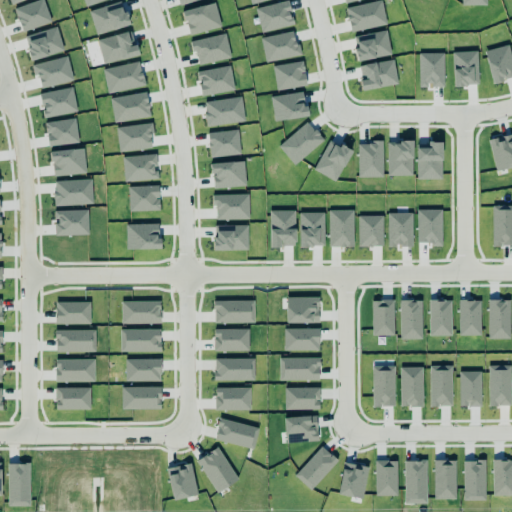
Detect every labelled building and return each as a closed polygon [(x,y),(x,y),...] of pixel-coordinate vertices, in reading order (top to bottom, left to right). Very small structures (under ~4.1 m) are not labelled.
[(511,166),(511,134),(511,133),(487,140),(496,171),(511,166)] [(511,245),(511,205),(491,206),(492,246),(511,245)] [(319,322),(318,297),(285,297),(286,323),(319,322)] [(213,301),(213,323),(254,323),(253,300),(213,301)] [(372,336),(393,335),(393,300),(371,300),(372,336)] [(399,339),(421,339),(421,300),(400,300),(399,339)] [(450,336),(450,300),(428,300),(428,336),(450,336)] [(480,300),(459,300),(458,335),(480,336),(480,300)] [(488,339),(509,339),(509,300),(487,300),(488,339)] [(90,302),(55,301),(55,323),(89,324),(90,302)] [(160,323),(159,301),(121,301),(121,324),(160,323)] [(318,350),(318,328),(283,329),(283,350),(318,350)] [(95,351),(94,329),(55,330),(55,352),(95,351)] [(159,329),(120,329),(120,352),(160,351),(159,329)] [(213,351),(248,350),(247,329),(213,329),(213,351)] [(318,357),(278,358),(278,380),(319,380),(318,357)] [(213,359),(214,381),(254,380),(253,358),(213,359)] [(94,381),(93,359),(54,359),(55,382),(94,381)] [(124,359),(124,381),(160,380),(160,359),(124,359)] [(393,365),(371,366),(372,407),(394,406),(393,365)] [(451,365),(429,366),(429,406),(451,406),(451,365)] [(509,365),(488,366),(488,406),(510,406),(509,365)] [(400,367),(399,406),(421,406),(422,367),(400,367)] [(480,407),(480,372),(459,371),(459,406),(480,407)] [(160,409),(160,386),(120,387),(121,409),(160,409)] [(89,387),(55,388),(55,410),(89,409),(89,387)] [(249,388),(214,387),(214,410),(249,410),(249,388)] [(284,409),(319,409),(319,388),(284,388),(284,409)] [(316,441),(316,416),(284,417),(284,442),(316,441)] [(258,428),(220,418),(214,439),(253,449),(258,428)] [(336,459),(320,446),(294,476),(311,490),(336,459)] [(196,460),(217,494),(238,481),(217,447),(196,460)] [(511,459),(492,460),(492,495),(511,494),(511,459)] [(455,499),(455,460),(433,460),(434,499),(455,499)] [(463,460),(462,500),(484,500),(485,460),(463,460)] [(396,496),(397,461),(375,461),(374,496),(396,496)] [(404,503),(426,503),(425,461),(404,461),(404,503)] [(7,506),(30,506),(29,463),(7,464),(7,506)] [(166,468),(173,500),(197,495),(190,463),(166,468)] [(338,495),(362,498),(367,466),(342,463),(338,495)]
